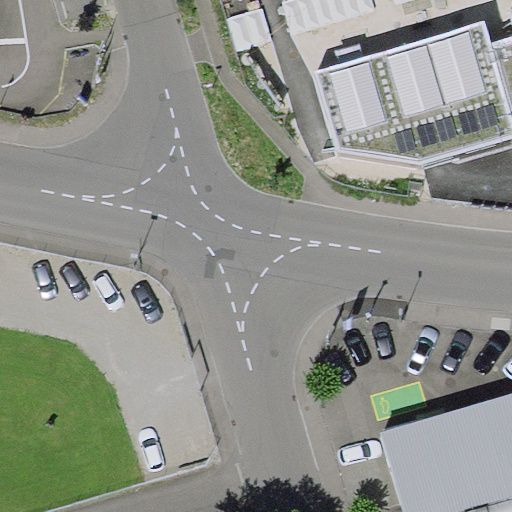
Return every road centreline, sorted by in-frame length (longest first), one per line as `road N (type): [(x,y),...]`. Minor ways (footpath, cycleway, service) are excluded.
road 1 (unclassified): [(511,271),(213,227)]
road 2 (residential): [(213,227),(296,511)]
road 3 (residential): [(144,0),(213,227)]
road 4 (unclassified): [(213,227),(0,183)]
